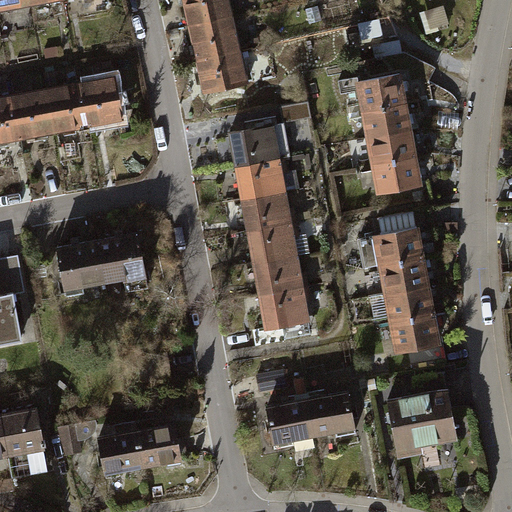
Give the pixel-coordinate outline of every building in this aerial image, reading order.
[(0,0),(0,11),(31,5),(30,0),(0,0)] [(187,0),(192,24),(235,15),(231,0),(187,0)] [(192,24),(200,58),(242,49),(235,15),(192,24)] [(200,58),(207,93),(249,83),(242,49),(200,58)] [(446,63),(423,55),(419,68),(441,75),(446,63)] [(117,71),(83,78),(92,124),(126,117),(117,71)] [(357,82),(362,109),(409,101),(404,74),(357,82)] [(83,78),(48,84),(57,130),(92,124),(83,78)] [(48,84),(14,91),(23,137),(57,130),(48,84)] [(14,91),(0,93),(0,141),(23,137),(14,91)] [(284,120),(313,115),(310,99),(281,104),(284,120)] [(362,109),(367,137),(414,129),(409,101),(362,109)] [(228,133),(234,166),(290,156),(284,123),(278,124),(277,116),(246,122),(247,130),(228,133)] [(367,137),(372,165),(418,156),(414,129),(367,137)] [(234,166),(240,199),(290,189),(285,165),(292,164),(290,156),(234,166)] [(372,165),(377,192),(423,184),(418,156),(372,165)] [(240,199),(246,231),(302,220),(300,210),(294,211),(290,189),(240,199)] [(246,231),(252,263),(302,253),(298,231),(304,230),(302,220),(246,231)] [(376,236),(381,264),(428,256),(422,227),(376,236)] [(139,230),(98,238),(107,282),(126,278),(129,291),(150,287),(139,230)] [(98,238),(57,246),(67,297),(86,293),(85,286),(107,282),(98,238)] [(252,263),(258,295),(314,284),(311,271),(305,272),(302,253),(252,263)] [(0,341),(22,337),(13,289),(19,288),(12,255),(0,257),(0,341)] [(381,264),(386,293),(433,285),(428,256),(381,264)] [(251,329),(254,345),(286,339),(283,323),(314,318),(309,293),(315,292),(314,284),(258,295),(264,326),(251,329)] [(386,293),(391,322),(438,313),(433,285),(386,293)] [(391,322),(397,351),(444,342),(438,313),(391,322)] [(175,378),(170,353),(136,360),(142,385),(175,378)] [(259,374),(262,389),(293,384),(290,369),(259,374)] [(417,390),(386,395),(396,455),(437,448),(436,442),(460,438),(449,372),(415,377),(417,390)] [(352,387),(309,395),(316,434),(340,430),(341,435),(360,432),(352,387)] [(309,395),(267,402),(275,447),(297,443),(296,437),(316,434),(309,395)] [(2,413),(10,455),(14,477),(53,470),(41,406),(2,413)] [(0,456),(10,455),(2,413),(0,413),(0,456)] [(122,423),(123,433),(137,430),(136,421),(122,423)] [(77,423),(60,427),(66,453),(82,450),(77,423)] [(137,430),(143,463),(181,457),(181,455),(178,439),(175,423),(137,430)] [(100,437),(106,470),(143,463),(137,430),(123,433),(100,437)] [(183,438),(178,439),(181,455),(186,454),(183,438)]
